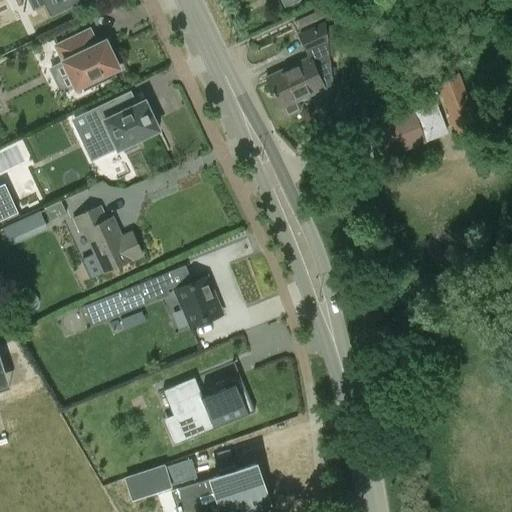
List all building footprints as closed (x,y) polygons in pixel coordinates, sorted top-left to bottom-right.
[(32,0),(33,1),(37,3),(41,4),(46,3),(51,14),(79,0),(32,0)] [(325,21),(297,34),(305,51),(327,42),(325,21)] [(55,46),(76,89),(99,78),(102,83),(116,76),(114,71),(119,68),(106,40),(94,45),(91,38),(93,37),(89,30),(55,46)] [(300,108),(297,102),(325,88),(310,57),(266,78),(281,110),(282,109),(285,116),(288,117),(299,112),(300,108)] [(459,73),(436,81),(449,117),(446,117),(449,127),(452,126),(461,149),(485,141),(459,73)] [(100,139),(110,134),(118,149),(122,148),(124,153),(138,147),(135,141),(158,130),(155,122),(157,121),(151,108),(149,109),(145,101),(122,112),(115,100),(87,113),(100,139)] [(433,111),(416,117),(414,111),(364,130),(376,162),(427,143),(426,141),(442,135),(433,111)] [(0,185),(0,220),(18,212),(5,184),(0,185)] [(73,195),(61,201),(45,207),(51,220),(66,213),(75,217),(72,218),(79,234),(84,231),(103,274),(133,260),(133,261),(143,256),(132,232),(122,237),(114,219),(108,221),(101,205),(82,213),(73,195)] [(47,230),(39,212),(13,223),(21,241),(47,230)] [(162,275),(132,287),(138,304),(168,292),(162,275)] [(177,291),(194,327),(225,312),(208,276),(177,291)] [(84,306),(90,323),(118,312),(111,295),(84,306)] [(0,355),(0,391),(11,388),(0,355)] [(189,431),(215,420),(217,424),(257,407),(242,370),(210,384),(212,390),(205,393),(203,388),(183,397),(176,382),(165,387),(175,411),(179,410),(189,431)] [(266,501),(271,500),(259,462),(240,468),(238,462),(223,467),(225,473),(175,489),(182,511),(233,511),(255,505),(257,511),(268,507),(266,501)] [(143,493),(173,483),(168,467),(137,477),(143,493)]
